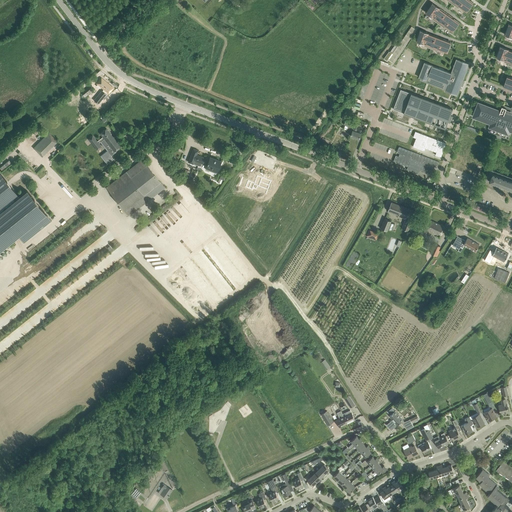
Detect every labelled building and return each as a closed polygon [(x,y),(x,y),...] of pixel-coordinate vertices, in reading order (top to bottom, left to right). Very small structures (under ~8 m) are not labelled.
[(469,0),(454,0),(452,3),(458,8),(459,6),(466,12),(473,3),(469,0)] [(438,23),(446,13),(432,3),(426,12),(433,17),(432,19),(438,23)] [(446,13),(438,23),(444,27),(445,26),(452,31),(459,22),(446,13)] [(411,26),(389,59),(392,62),(415,29),(411,26)] [(431,47),(436,36),(420,30),(417,40),(425,43),(425,45),(431,47)] [(436,36),(431,47),(438,50),(439,48),(447,52),(451,41),(436,36)] [(511,64),(511,60),(511,50),(500,46),(496,57),(505,60),(504,62),(511,64)] [(389,51),(384,59),(387,61),(388,58),(389,59),(393,54),(390,52),(389,51)] [(445,91),(450,93),(453,94),(457,96),(469,64),(465,63),(462,62),(456,59),(451,73),(433,66),(425,62),(419,77),(421,78),(420,80),(445,90),(445,91)] [(511,89),(511,78),(507,76),(503,87),(511,89)] [(109,93),(113,88),(101,78),(97,83),(98,84),(95,88),(98,90),(101,87),(109,93)] [(90,86),(82,93),(85,96),(93,90),(90,86)] [(399,94),(393,109),(445,129),(448,122),(450,123),(452,116),(450,115),(453,109),(403,90),(401,89),(399,94)] [(478,102),(473,116),(491,123),(489,126),(490,127),(507,133),(508,133),(509,130),(511,130),(511,115),(510,114),(511,112),(508,111),(509,109),(506,108),(502,106),(500,111),(499,110),(478,102)] [(353,130),(351,136),(359,139),(361,133),(356,131),(358,126),(355,125),(353,130)] [(115,151),(121,146),(113,136),(106,128),(100,133),(103,137),(97,141),(92,135),(88,139),(97,150),(101,147),(99,143),(101,142),(108,150),(101,156),(107,164),(106,165),(114,158),(113,159),(111,156),(116,152),(116,151),(115,152),(115,151)] [(416,138),(413,146),(424,151),(425,148),(436,152),(435,155),(441,157),(446,143),(415,131),(413,137),(416,138)] [(49,133),(33,148),(42,157),(57,141),(49,133)] [(396,155),(393,161),(408,166),(407,169),(418,174),(419,171),(434,176),(436,170),(433,169),(434,166),(437,168),(439,162),(399,146),(397,152),(400,153),(399,156),(396,155)] [(198,151),(193,149),(188,162),(193,163),(194,160),(207,165),(206,167),(217,171),(220,161),(210,157),(209,160),(196,155),(198,151)] [(20,154),(26,161),(28,159),(20,150),(0,168),(2,170),(20,154)] [(128,215),(164,187),(142,159),(106,188),(128,215)] [(511,177),(491,170),(487,179),(489,180),(489,181),(494,183),(495,186),(497,185),(495,183),(495,182),(511,188),(511,177)] [(0,250),(36,222),(42,229),(51,221),(27,190),(19,197),(0,173),(0,250)] [(270,180),(264,178),(265,178),(264,177),(264,178),(262,177),(262,176),(261,177),(255,175),(252,183),(245,180),(242,187),(249,190),(250,191),(250,188),(254,190),(255,186),(266,190),(270,180)] [(412,221),(416,212),(391,202),(388,211),(406,218),(402,228),(408,231),(412,220),(412,221)] [(441,235),(445,227),(423,216),(419,225),(441,235)] [(385,218),(380,228),(381,229),(387,231),(387,229),(391,231),(392,229),(392,230),(394,226),(394,225),(394,224),(390,222),(391,221),(385,218)] [(377,238),(379,233),(370,229),(370,230),(369,229),(366,236),(376,240),(377,238)] [(457,236),(456,239),(453,244),(459,248),(462,243),(464,244),(475,251),(479,245),(467,238),(466,241),(456,235),(456,236),(457,236)] [(436,255),(440,246),(436,244),(431,253),(436,255)] [(494,256),(497,257),(504,261),(508,253),(496,247),(494,251),(490,249),(484,260),(490,263),(494,256)] [(359,253),(353,250),(345,264),(351,267),(359,253)] [(328,381),(330,384),(338,379),(336,376),(328,381)] [(349,395),(345,398),(350,407),(355,404),(349,395)] [(505,398),(501,399),(502,405),(499,405),(500,412),(500,414),(509,412),(507,403),(506,403),(505,398)] [(493,409),(495,407),(492,401),(487,403),(490,409),(484,412),(489,420),(496,416),(493,409)] [(477,402),(473,404),(478,413),(481,411),(477,402)] [(343,414),(342,412),(341,410),(337,413),(340,418),(336,420),(339,427),(347,423),(344,416),(343,414)] [(350,410),(343,414),(344,416),(347,423),(355,419),(350,410)] [(333,421),(328,412),(327,411),(321,414),(328,425),(333,421)] [(403,420),(397,412),(395,411),(389,416),(394,422),(388,427),(386,424),(391,431),(392,431),(391,430),(401,422),(407,430),(414,426),(410,419),(405,422),(403,420)] [(472,417),(477,426),(484,422),(480,413),(472,417)] [(470,425),(473,423),(469,416),(464,419),(466,422),(461,425),(466,434),(473,430),(470,425)] [(448,430),(453,440),(457,438),(458,439),(461,437),(458,431),(461,429),(459,425),(456,419),(452,421),(455,427),(448,430)] [(335,438),(342,434),(338,426),(331,429),(335,438)] [(426,441),(430,439),(426,431),(425,428),(421,431),(426,441)] [(442,436),(439,438),(443,445),(449,442),(444,432),(441,434),(442,436)] [(413,434),(406,438),(409,443),(416,440),(413,434)] [(433,438),(439,448),(443,445),(439,438),(438,435),(433,438)] [(359,438),(357,436),(351,441),(353,443),(348,447),(350,449),(355,445),(362,438),(361,437),(359,438)] [(358,449),(364,444),(361,441),(363,440),(362,438),(355,445),(358,449)] [(421,446),(425,453),(432,449),(428,441),(424,443),(424,444),(421,446)] [(366,446),(364,444),(358,449),(362,453),(369,446),(368,445),(366,446)] [(415,456),(419,454),(414,445),(412,447),(411,446),(404,450),(408,458),(414,455),(415,456)] [(366,457),(371,452),(369,449),(370,448),(369,446),(362,453),(366,457)] [(367,461),(371,465),(378,459),(377,457),(375,459),(373,456),(367,461)] [(379,460),(378,459),(371,465),(374,469),(380,464),(377,462),(379,460)] [(511,480),(511,466),(504,461),(496,470),(511,480)] [(320,468),(325,473),(330,469),(324,464),(320,468)] [(382,467),(380,464),(374,469),(378,473),(381,471),(382,473),(387,469),(384,465),(382,467)] [(442,465),(439,465),(442,475),(447,473),(445,467),(443,467),(442,465)] [(445,467),(447,473),(448,474),(454,472),(451,465),(445,467)] [(316,472),(321,477),(325,473),(320,468),(316,472)] [(481,469),(482,470),(476,477),(481,481),(479,483),(490,492),(488,495),(499,504),(491,511),(505,511),(509,508),(505,505),(502,502),(505,499),(507,497),(497,489),(499,486),(488,477),(490,474),(482,468),(481,469)] [(437,477),(436,477),(434,470),(429,472),(431,479),(437,477)] [(339,471),(334,476),(338,480),(343,475),(339,471)] [(281,488),(284,496),(291,493),(288,487),(292,485),(288,478),(286,472),(282,474),(285,480),(286,483),(279,486),(281,488)] [(301,480),(304,479),(300,472),(297,473),(299,477),(293,480),(297,489),(304,486),(301,480)] [(312,476),(317,481),(321,477),(316,472),(312,476)] [(343,475),(338,480),(342,484),(347,479),(343,475)] [(308,480),(313,486),(317,481),(312,476),(308,480)] [(347,479),(342,484),(346,488),(351,483),(347,479)] [(395,480),(393,481),(398,489),(400,492),(404,489),(399,480),(396,482),(395,480)] [(394,492),(398,489),(393,481),(391,482),(393,484),(390,486),(394,492)] [(351,483),(346,488),(350,492),(355,487),(351,483)] [(160,494),(167,498),(168,495),(169,496),(169,495),(172,490),(164,484),(162,487),(165,488),(160,494)] [(276,493),(279,492),(276,484),(273,486),(274,490),(268,493),(273,502),(279,499),(276,493)] [(453,495),(456,493),(462,490),(460,485),(453,488),(451,489),(453,495)] [(385,486),(384,487),(389,495),(394,492),(390,486),(387,488),(385,486)] [(389,495),(384,487),(382,488),(384,490),(380,492),(385,498),(389,495)] [(136,488),(130,494),(135,499),(141,492),(136,488)] [(464,493),(462,490),(456,493),(459,498),(468,494),(466,492),(464,493)] [(256,498),(260,508),(267,505),(264,499),(267,498),(263,491),(260,493),(259,494),(259,497),(256,498)] [(461,504),(467,501),(466,498),(469,497),(468,494),(459,498),(461,504)] [(383,502),(379,496),(376,498),(375,499),(373,497),(367,500),(372,508),(378,505),(380,508),(385,505),(383,502)] [(254,503),(252,500),(242,504),(244,511),(248,511),(253,510),(250,505),(254,503)] [(470,506),(467,501),(461,504),(464,511),(467,510),(466,508),(470,506)]
